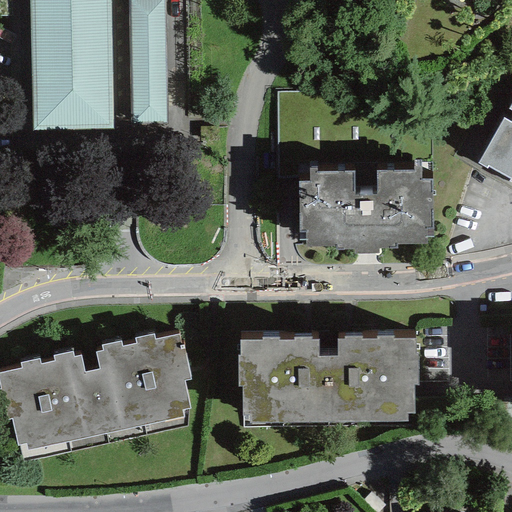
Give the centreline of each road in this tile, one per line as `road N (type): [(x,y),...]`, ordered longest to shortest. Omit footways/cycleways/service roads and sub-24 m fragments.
road 1 (residential): [(511,269),(445,281),(83,291),(0,317)]
road 2 (tertiary): [(199,499),(445,445),(511,463)]
